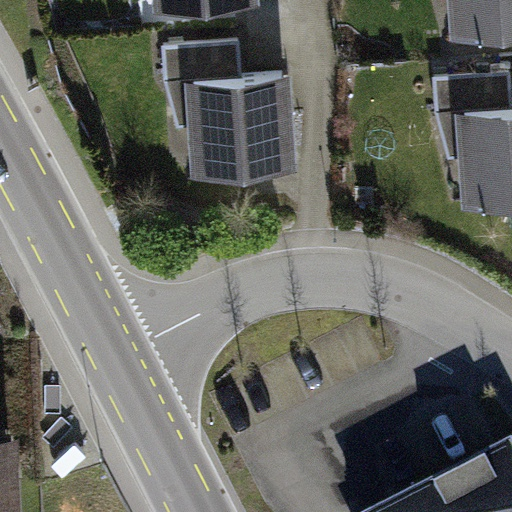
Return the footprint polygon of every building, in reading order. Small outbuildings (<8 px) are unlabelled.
[(511,0),(456,0),(458,23),(511,19),(511,0)] [(290,69),(192,75),(197,161),(295,156),(290,69)] [(511,105),(465,109),(471,189),(511,185),(511,105)] [(0,511),(28,511),(24,419),(0,420),(0,511)] [(511,511),(511,460),(409,511),(511,511)]
